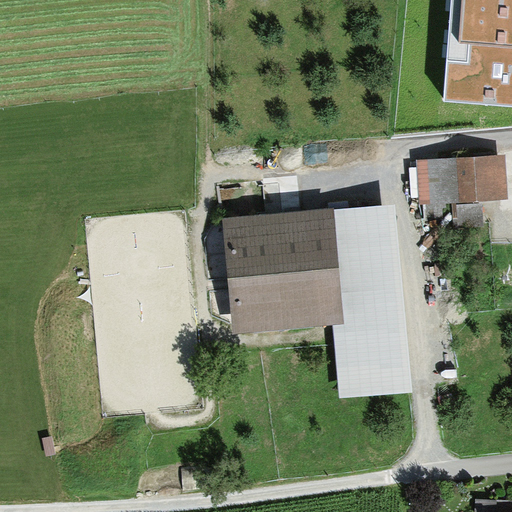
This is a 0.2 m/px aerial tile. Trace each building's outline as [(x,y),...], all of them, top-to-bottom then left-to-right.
[(511,0),(447,0),(440,101),(511,106),(511,0)] [(508,198),(505,154),(417,161),(420,201),(426,201),(428,230),(485,226),(483,200),(508,198)] [(410,390),(396,204),(336,209),(345,325),(336,326),(341,396),(410,390)] [(336,326),(345,325),(336,208),(224,215),(234,333),(336,326)] [(511,511),(511,501),(476,500),(475,511),(511,511)]
